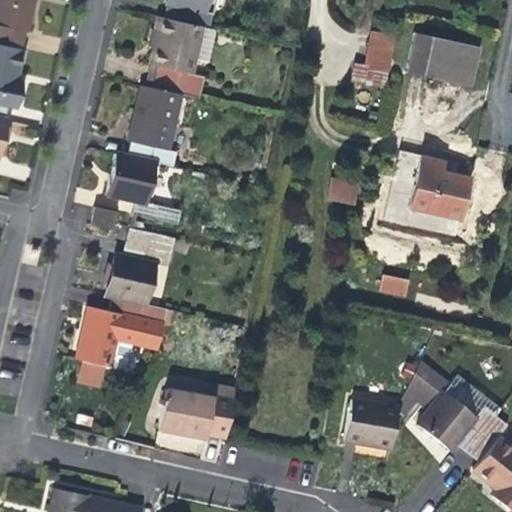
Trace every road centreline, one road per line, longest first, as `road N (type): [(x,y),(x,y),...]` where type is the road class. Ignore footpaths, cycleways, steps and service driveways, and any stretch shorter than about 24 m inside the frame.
road 1 (residential): [(20,442),(304,511)]
road 2 (residential): [(20,442),(70,238),(45,222)]
road 3 (residential): [(96,0),(45,222)]
